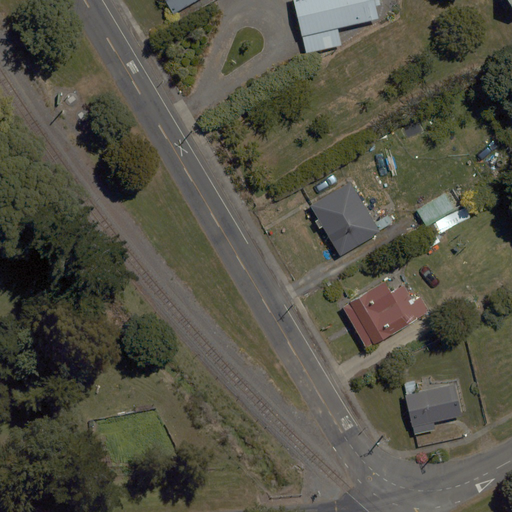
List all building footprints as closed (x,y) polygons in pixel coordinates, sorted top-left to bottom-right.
[(164,0),(172,13),(195,0),(164,0)] [(357,0),(332,0),(279,11),(290,67),(326,60),(322,42),(364,34),(357,0)] [(356,177),(304,205),(333,258),(385,230),(356,177)] [(443,194),(417,210),(426,225),(452,210),(443,194)] [(389,277),(335,306),(360,353),(415,324),(389,277)] [(451,391),(405,400),(411,433),(458,424),(451,391)]
